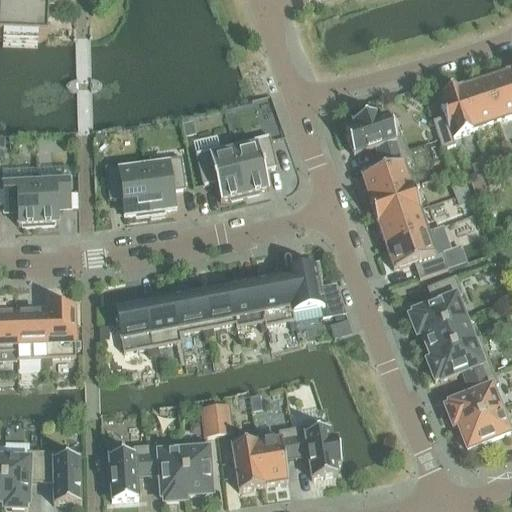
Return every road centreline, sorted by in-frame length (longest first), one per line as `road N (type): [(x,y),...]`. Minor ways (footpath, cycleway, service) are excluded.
road 1 (residential): [(329,215),(222,241),(0,262)]
road 2 (residential): [(445,502),(329,215)]
road 3 (residential): [(295,101),(511,37)]
